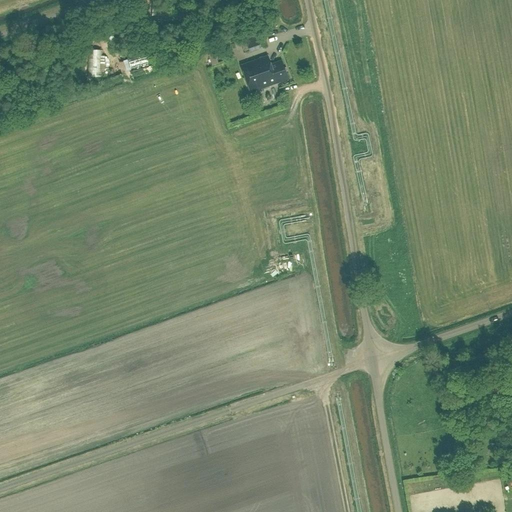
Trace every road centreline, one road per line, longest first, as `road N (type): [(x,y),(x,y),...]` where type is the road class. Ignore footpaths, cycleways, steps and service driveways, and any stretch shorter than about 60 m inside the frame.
road 1 (unclassified): [(371,360),(307,0)]
road 2 (unclassified): [(399,511),(371,360)]
road 3 (unclassified): [(371,360),(511,311)]
road 4 (track): [(320,377),(346,511)]
